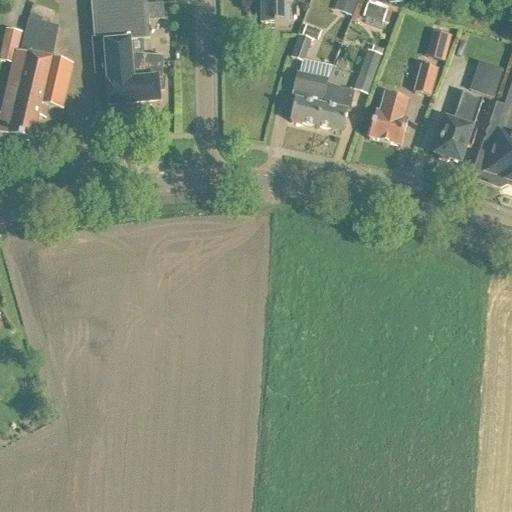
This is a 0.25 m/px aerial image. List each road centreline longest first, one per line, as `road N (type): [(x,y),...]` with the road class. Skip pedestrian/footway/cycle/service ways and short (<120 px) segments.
road 1 (secondary): [(203,185),(305,188),(511,244)]
road 2 (secondary): [(0,218),(115,188),(203,185)]
road 3 (residential): [(203,185),(200,0)]
